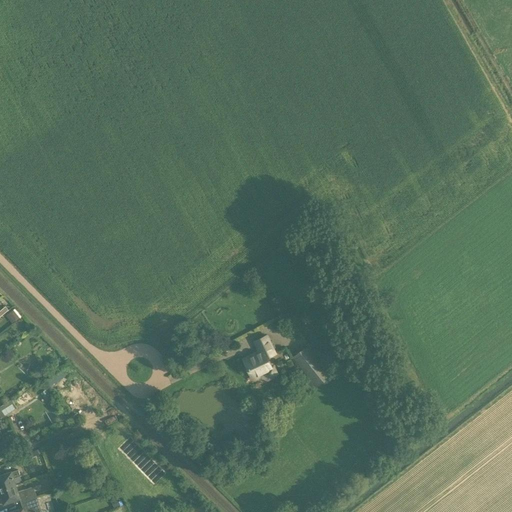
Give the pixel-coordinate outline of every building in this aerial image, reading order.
[(22,316),(15,309),(7,316),(13,323),(22,316)] [(275,374),(272,368),(271,368),(266,358),(275,354),(267,337),(255,342),(261,354),(245,361),(253,378),(259,375),(267,378),(275,374)] [(293,358),(317,387),(321,383),(330,375),(307,347),(298,354),(293,358)] [(47,377),(52,384),(63,376),(60,370),(52,375),(52,374),(47,377)] [(39,394),(45,401),(53,395),(47,388),(39,394)] [(0,407),(0,416),(1,419),(17,408),(12,399),(0,407)] [(33,457),(43,454),(41,449),(31,453),(33,457)] [(0,490),(16,485),(13,478),(21,476),(18,470),(11,472),(0,475),(0,490)] [(0,496),(1,497),(4,504),(20,498),(21,503),(37,498),(34,487),(18,492),(16,485),(0,490),(0,496)] [(33,511),(41,509),(37,498),(21,503),(23,508),(9,511),(33,511)]
